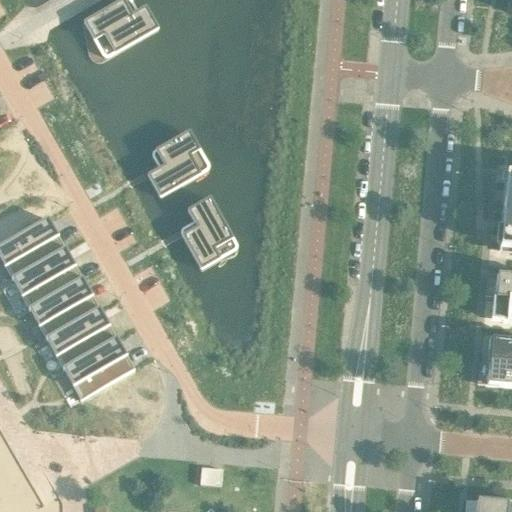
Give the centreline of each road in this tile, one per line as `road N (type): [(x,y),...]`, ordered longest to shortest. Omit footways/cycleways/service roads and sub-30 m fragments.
road 1 (residential): [(357,436),(205,423),(0,71)]
road 2 (residential): [(410,441),(441,78)]
road 3 (tertiary): [(390,74),(357,436)]
